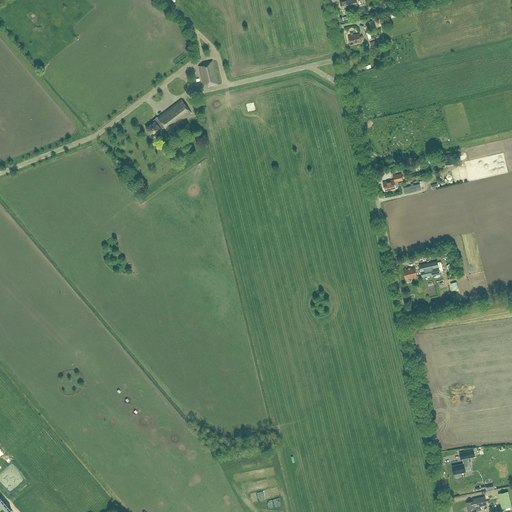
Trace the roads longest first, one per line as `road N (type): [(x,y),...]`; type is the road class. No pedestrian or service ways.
road 1 (unclassified): [(407,323),(330,0)]
road 2 (unclassified): [(451,511),(407,323)]
